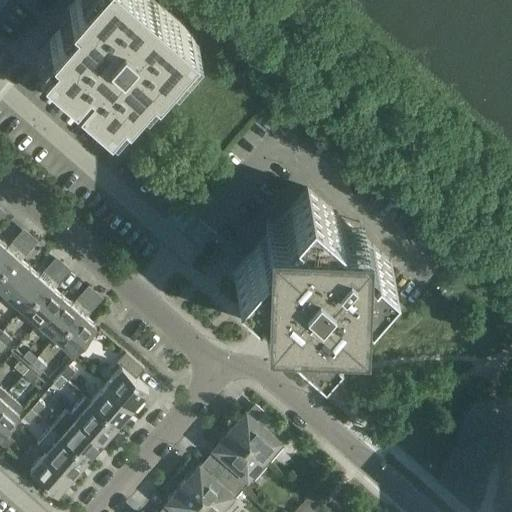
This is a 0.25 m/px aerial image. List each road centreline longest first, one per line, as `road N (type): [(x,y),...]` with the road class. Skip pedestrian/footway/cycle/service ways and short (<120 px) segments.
road 1 (unclassified): [(293,0),(511,190)]
road 2 (residential): [(211,371),(0,188)]
road 3 (residential): [(416,511),(263,372),(211,371)]
road 4 (residential): [(211,371),(95,511)]
